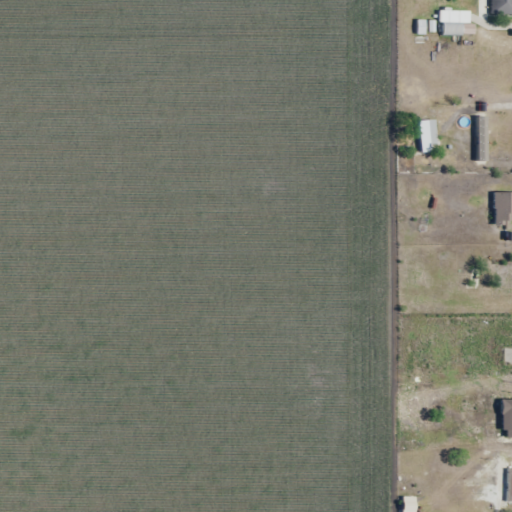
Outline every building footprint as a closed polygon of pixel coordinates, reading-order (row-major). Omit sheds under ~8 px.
[(511,0),(490,0),(489,14),(511,15),(511,0)] [(468,11),(440,12),(440,22),(443,22),(444,36),(461,36),(460,25),(469,24),(468,11)] [(414,154),(430,154),(429,146),(437,146),(436,120),(413,120),(414,154)] [(511,264),(495,264),(495,288),(511,288),(511,264)] [(511,476),(511,460),(502,460),(502,476),(511,476)]
